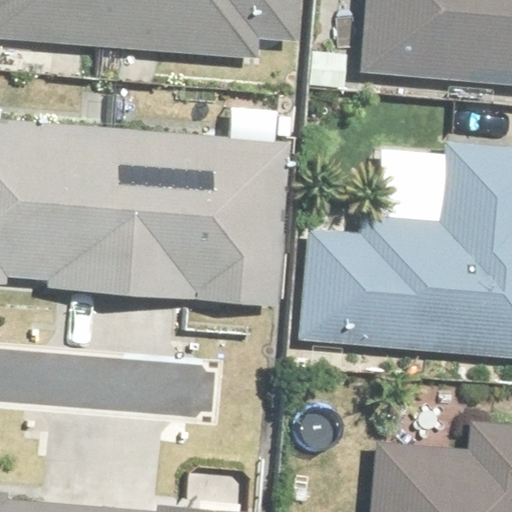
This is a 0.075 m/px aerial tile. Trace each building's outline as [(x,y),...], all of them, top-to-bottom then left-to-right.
[(0,0),(0,39),(252,63),(254,42),(298,46),(302,0),(0,0)] [(511,0),(363,0),(359,80),(511,87),(511,0)] [(272,136),(0,115),(0,277),(259,297),(272,136)] [(511,151),(433,146),(428,216),(346,209),(344,232),(297,229),(289,333),(511,348),(511,151)] [(511,511),(511,424),(468,422),(467,450),(377,441),(369,511),(349,511),(321,509),(320,511),(511,511)] [(240,511),(0,488),(0,511),(240,511)]
